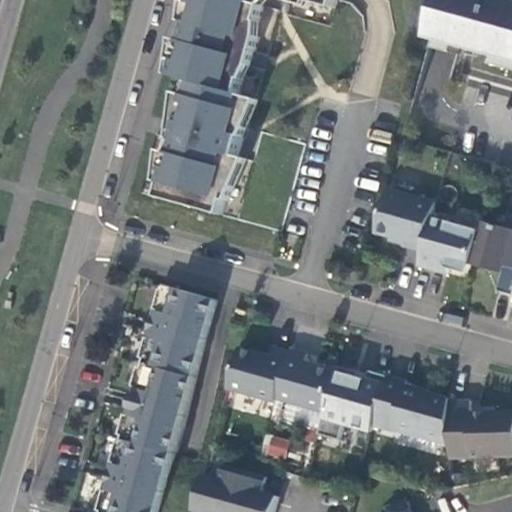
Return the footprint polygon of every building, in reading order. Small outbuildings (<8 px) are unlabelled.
[(194,0),(194,4),(188,23),(190,24),(185,42),(183,41),(174,76),(192,81),(188,96),(179,126),(188,128),(185,142),(176,139),(176,140),(172,154),(164,184),(159,198),(223,216),(227,201),(229,202),(241,157),(239,157),(244,137),(242,137),(253,98),(240,95),(244,81),(241,80),(245,64),(239,62),(242,49),(256,53),(261,38),(253,35),(256,22),(260,23),(260,21),(264,6),(254,3),(255,0),(305,0),(306,0),(336,9),(338,0),(194,0)] [(511,0),(442,0),(432,38),(444,41),(461,46),(501,57),(511,59),(511,0)] [(185,22),(188,23),(194,4),(187,1),(185,22)] [(261,38),(262,22),(260,21),(260,23),(256,22),(253,35),(261,38)] [(170,76),(174,76),(183,41),(175,39),(170,76)] [(459,54),(461,46),(444,41),(441,50),(460,55),(460,54),(459,54)] [(253,66),(256,53),(242,49),(239,62),(245,64),(241,80),(244,81),(245,81),(253,66)] [(497,65),(511,69),(511,59),(501,57),(499,65),(497,64),(497,65)] [(179,126),(188,96),(178,93),(172,139),(176,140),(176,139),(185,142),(188,128),(179,126)] [(159,182),(164,184),(172,154),(163,151),(159,182)] [(241,157),(229,202),(231,202),(249,160),(241,157)] [(389,190),(377,233),(406,241),(404,246),(424,251),(433,217),(437,202),(389,190)] [(450,269),(469,274),(472,265),(481,231),(433,217),(424,251),(420,265),(449,273),(450,269)] [(511,243),(511,229),(484,221),(481,231),(472,265),(504,273),(506,266),(511,243)] [(511,243),(506,266),(504,273),(499,291),(511,294),(511,243)] [(102,511),(159,511),(219,301),(166,285),(164,290),(156,319),(185,326),(181,339),(153,331),(151,338),(135,395),(135,396),(163,404),(159,416),(131,408),(131,409),(116,464),(114,471),(142,479),(138,492),(110,484),(108,491),(102,511)] [(153,331),(181,339),(185,326),(156,319),(158,311),(156,310),(148,338),(151,338),(153,331)] [(230,388),(278,402),(279,398),(292,353),(275,348),(272,357),(258,353),(241,348),(230,388)] [(319,367),(307,363),(309,354),(293,349),(292,353),(279,398),(327,412),(338,372),(319,367)] [(375,426),(389,376),(371,371),(368,380),(360,377),(361,372),(354,370),(340,366),(338,372),(327,412),(321,435),(342,441),(347,424),(373,432),(375,426)] [(409,382),(389,376),(375,426),(395,432),(396,430),(452,446),(451,401),(451,399),(425,392),(425,390),(419,388),(408,385),(409,382)] [(131,408),(159,416),(163,404),(135,396),(135,395),(134,395),(131,408),(131,409),(131,408)] [(511,457),(511,412),(488,413),(473,413),(473,401),(451,401),(452,446),(452,459),(511,457)] [(267,433),(261,452),(282,460),(289,441),(267,433)] [(110,484),(138,492),(142,479),(114,471),(116,464),(113,463),(105,490),(108,491),(110,484)] [(235,511),(247,472),(226,466),(222,481),(205,476),(195,511),(199,511),(235,511)] [(235,511),(275,511),(280,497),(263,493),(268,477),(247,472),(235,511)] [(411,511),(407,501),(389,508),(390,511),(411,511)]
